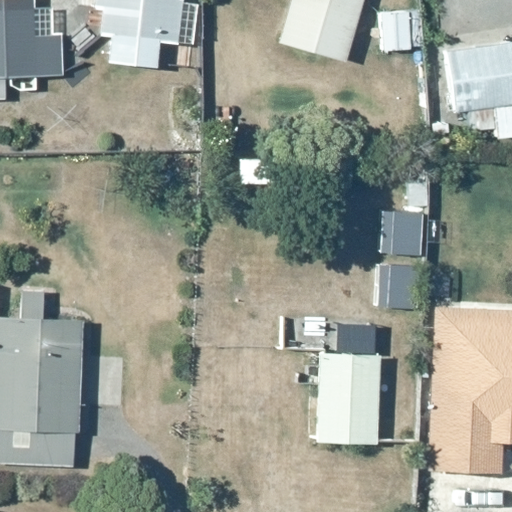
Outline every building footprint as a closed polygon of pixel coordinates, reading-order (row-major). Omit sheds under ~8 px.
[(96,0),(95,9),(104,10),(103,34),(114,34),(112,53),(112,59),(162,62),(164,38),(196,40),(198,0),(96,0)] [(360,0),(287,0),(279,40),(349,55),(360,0)] [(0,71),(66,74),(68,4),(0,1),(0,71)] [(425,45),(423,6),(383,8),(385,47),(425,45)] [(511,33),(450,40),(457,108),(471,106),(474,138),(511,134),(511,33)] [(66,259),(25,257),(22,315),(0,314),(0,320),(0,466),(76,470),(84,309),(63,308),(66,259)] [(511,304),(441,301),(434,463),(496,466),(497,435),(511,435),(511,304)] [(387,348),(327,345),(322,436),(382,439),(387,348)]
